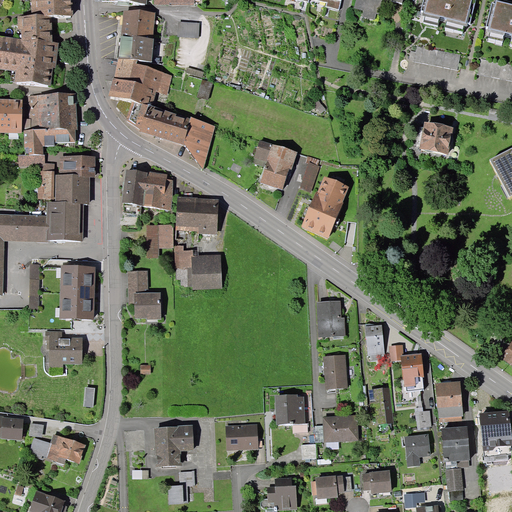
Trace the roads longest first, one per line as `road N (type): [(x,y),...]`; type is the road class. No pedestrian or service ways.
road 1 (tertiary): [(123,136),(234,200),(511,395)]
road 2 (residential): [(123,136),(113,160),(113,421),(83,511)]
road 3 (tertiary): [(83,0),(92,92),(123,136)]
